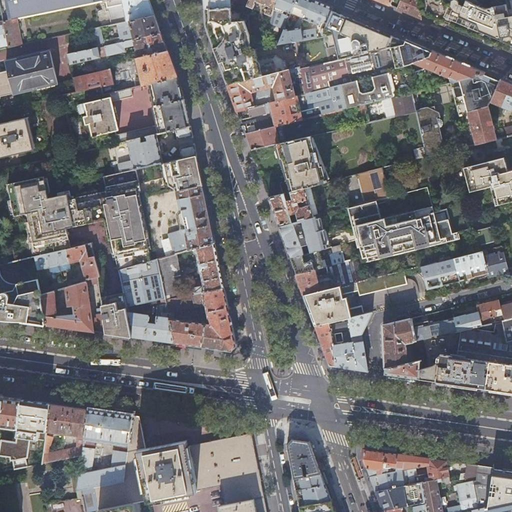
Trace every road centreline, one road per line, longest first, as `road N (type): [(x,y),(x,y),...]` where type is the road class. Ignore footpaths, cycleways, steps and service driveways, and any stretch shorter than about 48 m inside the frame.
road 1 (tertiary): [(316,393),(223,137)]
road 2 (tertiary): [(223,137),(260,385)]
road 3 (primary): [(202,385),(0,356)]
road 4 (residential): [(346,0),(511,70)]
road 5 (tertiary): [(223,137),(171,0)]
road 6 (primary): [(442,421),(316,393)]
